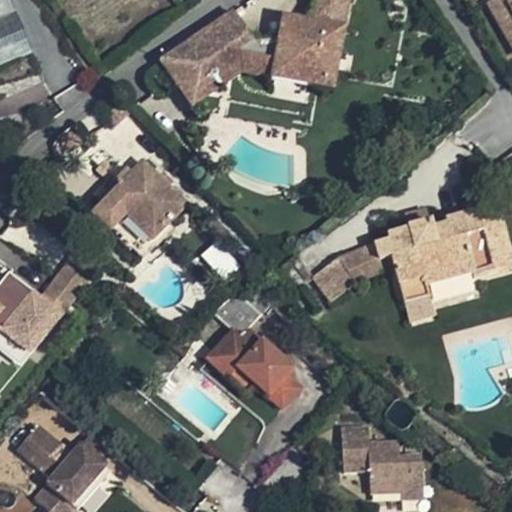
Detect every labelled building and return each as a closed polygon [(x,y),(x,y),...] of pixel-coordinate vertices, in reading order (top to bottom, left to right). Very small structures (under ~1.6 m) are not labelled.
[(0,0),(0,68),(31,57),(9,0),(0,0)] [(333,94),(348,0),(313,0),(305,24),(279,20),(275,44),(271,62),(238,57),(250,44),(230,14),(222,18),(156,68),(188,110),(234,77),(333,94)] [(511,20),(500,0),(496,3),(486,8),(511,53),(511,20)] [(511,0),(494,0),(496,3),(500,0),(511,20),(511,0)] [(238,57),(271,62),(275,44),(250,44),(238,57)] [(161,151),(117,105),(113,108),(107,113),(105,119),(106,125),(109,131),(142,170),(161,151)] [(111,177),(96,160),(88,167),(91,170),(103,184),(111,177)] [(123,189),(166,236),(183,216),(142,170),(123,189)] [(166,236),(123,189),(103,207),(138,245),(146,254),(166,236)] [(123,259),(138,245),(103,207),(88,221),(123,259)] [(404,234),(429,227),(425,212),(417,214),(400,219),(404,234)] [(471,282),(511,272),(498,222),(488,225),(477,227),(474,215),(442,223),(443,227),(430,230),(429,227),(404,234),(382,240),(383,245),(372,248),(377,266),(388,263),(400,309),(426,302),(423,291),(470,279),(471,282)] [(138,245),(123,259),(131,267),(146,254),(138,245)] [(377,266),(372,248),(338,261),(311,283),(309,285),(327,307),(379,274),(377,266)] [(75,252),(44,289),(67,308),(73,301),(98,272),(75,252)] [(309,285),(311,283),(296,264),(288,271),(302,290),(309,285)] [(48,313),(6,277),(0,283),(0,339),(24,361),(46,336),(36,327),(48,313)] [(112,301),(118,294),(107,285),(105,286),(101,292),(112,301)] [(243,288),(207,329),(227,346),(222,352),(216,359),(238,379),(240,377),(257,392),(260,387),(274,399),(278,395),(291,407),(302,394),(289,383),(295,377),(248,335),(269,311),(243,288)] [(426,302),(400,309),(404,327),(412,325),(431,320),(426,302)] [(36,327),(46,336),(59,323),(48,313),(36,327)] [(0,339),(0,355),(17,369),(24,361),(0,339)] [(238,379),(216,359),(208,368),(210,369),(248,402),(257,392),(240,377),(238,379)] [(274,399),(260,387),(257,392),(284,415),(291,407),(278,395),(274,399)] [(57,501),(47,511),(73,511),(120,458),(111,451),(90,433),(78,447),(43,417),(21,443),(56,472),(42,489),(57,501)] [(101,421),(90,433),(111,451),(122,439),(101,421)] [(369,429),(342,431),(343,476),(371,475),(372,496),(403,495),(403,489),(425,488),(424,455),(401,456),(400,444),(370,445),(369,429)] [(425,500),(425,488),(403,489),(403,495),(403,501),(425,500)]
